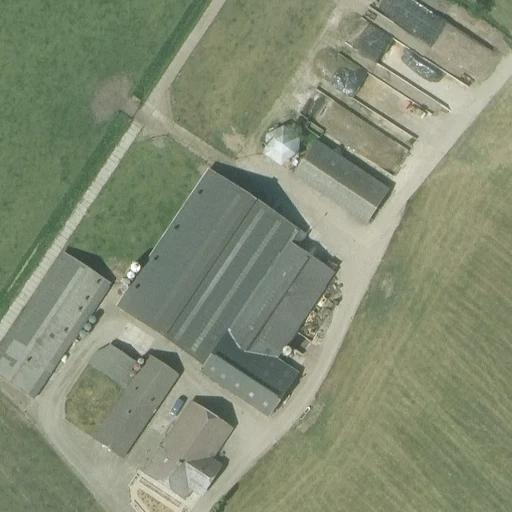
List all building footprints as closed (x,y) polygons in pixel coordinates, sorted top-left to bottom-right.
[(280,169),(298,160),(299,140),(283,128),(264,137),(263,157),(280,169)] [(365,224),(387,191),(315,144),(294,176),(365,224)] [(277,355),(332,275),(199,184),(116,307),(204,367),(199,374),(267,420),(297,375),(267,354),(270,350),(277,355)] [(0,378),(32,400),(108,286),(62,256),(0,349),(0,378)] [(121,461),(177,377),(149,358),(93,442),(121,461)] [(200,496),(218,469),(209,463),(230,431),(190,405),(144,474),(184,501),(191,490),(200,496)]
